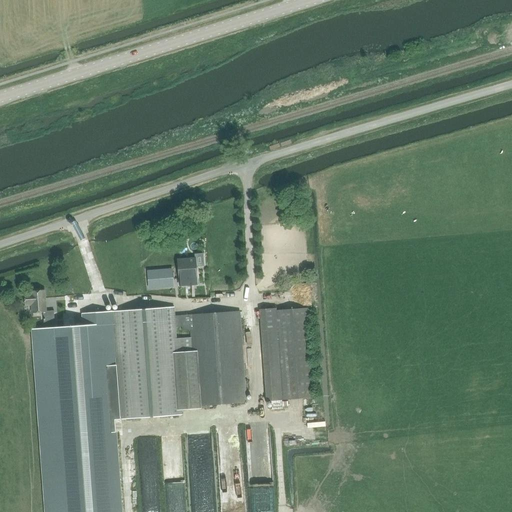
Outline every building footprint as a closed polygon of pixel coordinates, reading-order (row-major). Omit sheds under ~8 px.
[(195,258),(178,260),(180,287),(201,286),(199,272),(196,272),(195,258)] [(44,325),(55,324),(54,310),(46,311),(44,290),(30,291),(31,293),(25,294),(25,305),(31,304),(32,312),(43,311),(44,325)] [(121,420),(181,415),(181,410),(196,408),(196,406),(246,404),(241,313),(190,315),(174,316),(173,307),(112,311),(121,420)] [(268,401),(314,397),(308,309),(276,311),(276,309),(261,310),(268,401)] [(119,420),(112,311),(82,313),(83,325),(33,329),(45,511),(119,511),(113,420),(119,420)] [(240,418),(216,419),(220,480),(244,478),(240,418)] [(243,479),(221,480),(222,510),(244,509),(243,479)] [(194,482),(198,511),(208,511),(215,511),(211,480),(194,482)]
